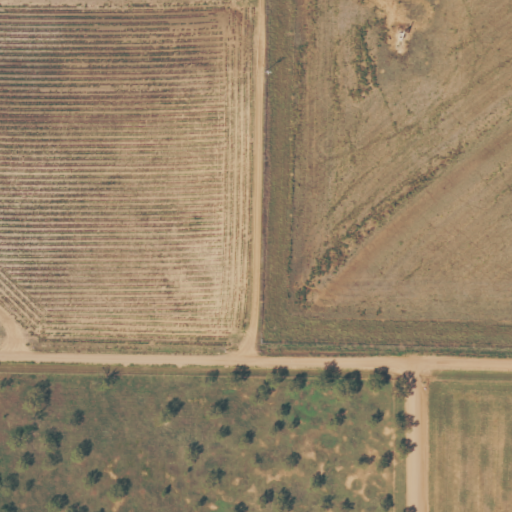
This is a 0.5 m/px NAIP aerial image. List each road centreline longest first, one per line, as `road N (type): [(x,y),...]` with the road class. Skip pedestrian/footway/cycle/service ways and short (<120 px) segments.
road 1 (residential): [(511,357),(0,350)]
road 2 (residential): [(458,511),(463,357)]
